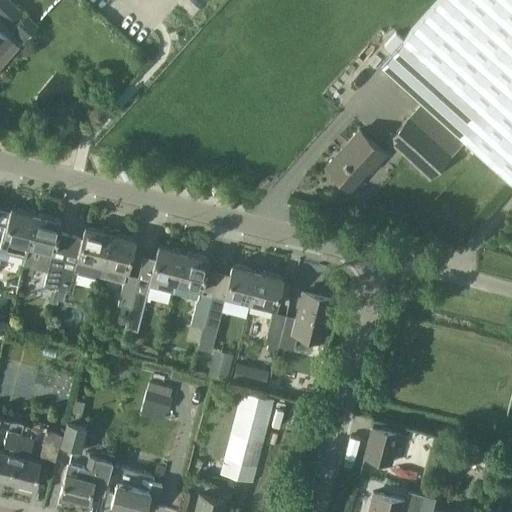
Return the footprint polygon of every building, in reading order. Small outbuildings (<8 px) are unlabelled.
[(11,0),(0,0),(0,21),(11,31),(26,13),(11,0)] [(511,0),(459,0),(392,76),(420,102),(407,116),(408,117),(388,139),(429,175),(449,153),(451,155),(463,141),(510,184),(511,181),(511,0)] [(0,63),(1,65),(17,46),(0,30),(0,63)] [(371,168),(386,152),(360,129),(328,164),(351,185),(369,166),(371,168)] [(12,207),(8,222),(0,220),(0,257),(6,259),(8,252),(25,256),(37,213),(12,207)] [(62,220),(37,213),(25,256),(23,264),(48,270),(44,285),(51,287),(48,301),(53,302),(70,233),(59,230),(62,220)] [(85,225),(83,236),(70,233),(53,302),(62,304),(65,291),(69,292),(75,270),(99,276),(110,232),(85,225)] [(135,238),(110,232),(99,276),(123,281),(117,304),(130,307),(138,276),(126,273),(127,269),(127,270),(135,238)] [(176,281),(184,251),(160,244),(151,280),(138,276),(130,307),(119,351),(129,354),(135,330),(138,331),(143,311),(149,285),(175,292),(176,288),(178,282),(176,281)] [(185,251),(184,251),(176,281),(178,282),(176,288),(185,291),(186,284),(201,288),(208,257),(185,251)] [(225,294),(250,300),(258,269),(233,263),(225,294)] [(283,275),(258,269),(250,300),(275,306),(283,275)] [(191,323),(203,326),(211,295),(198,292),(191,323)] [(297,317),(286,314),(278,345),(292,349),(297,332),(321,338),(331,299),(304,292),(297,317)] [(211,295),(203,326),(200,340),(213,343),(217,330),(225,299),(211,295)] [(277,345),(286,314),(273,311),(264,342),(277,345)] [(228,374),(235,349),(216,344),(209,369),(228,374)] [(268,378),(269,365),(239,364),(238,377),(268,378)] [(149,377),(140,409),(165,415),(174,383),(149,377)] [(220,472),(252,481),(274,398),(241,389),(220,472)] [(80,451),(87,425),(68,421),(61,446),(80,451)] [(371,423),(364,452),(363,456),(392,464),(400,430),(371,423)] [(55,461),(62,433),(47,430),(40,457),(55,461)] [(0,477),(9,480),(20,435),(7,432),(4,444),(5,444),(3,452),(0,451),(0,477)] [(20,435),(9,480),(35,487),(41,462),(27,458),(29,450),(31,451),(34,439),(20,435)] [(100,458),(100,457),(90,455),(87,466),(68,461),(60,493),(89,501),(92,489),(104,492),(112,461),(100,458)] [(162,483),(153,480),(154,475),(114,464),(110,480),(117,482),(111,506),(133,511),(144,511),(149,496),(158,498),(162,483)] [(425,487),(424,494),(422,494),(417,511),(437,511),(431,510),(434,497),(435,497),(437,490),(425,487)] [(417,511),(422,494),(409,490),(406,500),(373,491),(367,511),(417,511)] [(222,511),(225,500),(199,493),(194,511),(222,511)]
